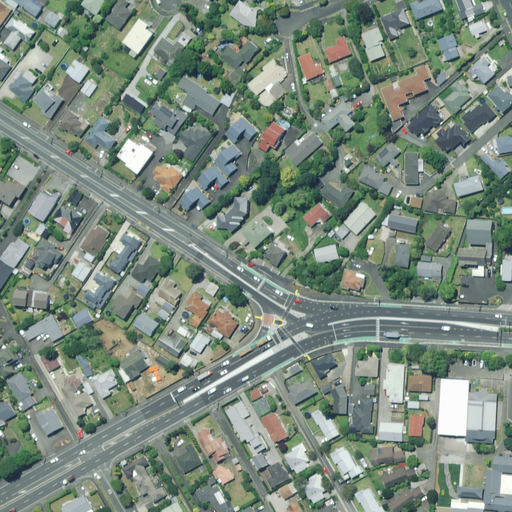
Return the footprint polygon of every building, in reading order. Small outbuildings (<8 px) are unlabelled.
[(10,0),(8,3),(16,9),(20,5),(37,18),(45,7),(34,0),(10,0)] [(87,0),(83,6),(97,16),(109,0),(87,0)] [(131,3),(126,0),(121,0),(108,21),(122,30),(134,13),(127,9),(131,3)] [(446,9),(442,0),(429,0),(422,3),(421,0),(413,4),(419,19),(446,9)] [(458,0),(462,10),(460,12),(463,20),(470,17),(471,22),(475,20),(474,18),(487,12),(483,2),(476,6),(473,0),(458,0)] [(0,28),(13,11),(0,1),(0,28)] [(259,13),(242,1),(231,16),(244,25),(256,28),(259,13)] [(392,40),(401,36),(400,35),(405,33),(403,28),(412,24),(407,10),(409,9),(405,1),(396,4),(399,11),(383,17),(392,40)] [(61,20),(51,13),(45,22),(56,29),(61,20)] [(36,33),(14,18),(7,28),(13,33),(5,45),(14,51),(22,39),(29,44),(36,33)] [(151,26),(142,19),(124,43),(127,45),(123,49),(137,59),(155,35),(148,30),(151,26)] [(483,22),(470,27),(474,37),(476,36),(477,39),(481,38),(480,34),(487,31),(483,22)] [(70,33),(61,27),(56,34),(65,40),(70,33)] [(385,41),(380,28),(364,35),(369,49),(367,50),(372,62),(386,56),(381,42),(385,41)] [(175,46),(164,38),(154,51),(174,65),(191,41),(182,35),(175,46)] [(459,47),(454,35),(438,41),(443,52),(444,52),(448,62),(461,56),(457,47),(459,47)] [(353,55),(346,37),(336,41),(338,46),(326,50),(331,63),(353,55)] [(245,61),(248,64),(260,50),(250,41),(240,54),(230,46),(221,57),(236,70),(228,80),(236,87),(247,73),(240,67),(245,61)] [(4,50),(0,47),(0,79),(2,81),(12,68),(8,64),(11,61),(2,54),(4,50)] [(316,67),(311,54),(299,59),(308,81),(318,77),(317,75),(325,72),(322,65),(316,67)] [(492,62),(487,56),(470,71),(477,78),(480,75),(487,83),(498,73),(490,64),(492,62)] [(52,62),(44,57),(41,61),(49,66),(52,62)] [(288,76),(275,59),(263,69),(265,72),(248,85),(260,100),(259,101),(268,108),(287,93),(279,84),(288,76)] [(90,70),(76,60),(66,73),(81,84),(90,70)] [(335,65),(327,68),(336,88),(344,85),(340,76),(339,76),(335,65)] [(432,79),(427,66),(417,70),(419,75),(382,90),(395,122),(405,118),(400,106),(410,102),(407,96),(414,93),(415,96),(429,91),(425,81),(432,79)] [(167,73),(158,67),(153,74),(162,80),(167,73)] [(38,79),(29,71),(25,77),(19,72),(14,78),(17,81),(10,89),(20,97),(19,98),(26,104),(36,91),(31,87),(38,79)] [(447,80),(442,72),(436,77),(440,87),(447,80)] [(397,74),(389,76),(391,83),(399,80),(397,74)] [(222,103),(185,77),(179,86),(190,94),(183,103),(193,111),(198,105),(213,116),(222,103)] [(462,107),(473,97),(469,93),(472,90),(462,79),(452,87),(457,92),(446,101),(457,114),(463,109),(462,107)] [(98,87),(89,80),(81,92),(90,98),(98,87)] [(335,90),(331,80),(325,82),(328,92),(335,90)] [(508,92),(501,84),(490,94),(499,104),(497,107),(500,110),(502,108),(505,111),(511,105),(511,91),(511,90),(508,92)] [(55,97),(43,89),(35,102),(50,112),(47,117),(52,120),(65,100),(57,94),(55,97)] [(340,97),(337,90),(331,92),(334,99),(340,97)] [(498,113),(487,101),(483,105),(481,103),(473,110),(471,108),(462,117),(466,121),(464,123),(473,132),(484,122),(485,123),(488,120),(490,121),(498,113)] [(178,109),(175,113),(161,102),(153,113),(159,117),(154,123),(162,129),(164,127),(176,135),(189,117),(178,109)] [(353,112),(344,102),(323,120),(331,130),(340,123),(348,132),(357,125),(348,115),(353,112)] [(447,111),(439,102),(433,107),(435,109),(429,114),(436,122),(441,118),(440,117),(447,111)] [(80,117),(71,111),(61,126),(81,139),(90,125),(79,119),(80,117)] [(431,142),(440,153),(447,147),(441,140),(447,134),(438,124),(436,126),(424,113),(417,119),(422,125),(415,132),(419,136),(415,144),(426,150),(431,142)] [(112,124),(102,117),(86,141),(97,149),(100,145),(110,152),(118,141),(106,132),(112,124)] [(259,133),(243,118),(227,136),(236,144),(244,135),(251,142),(259,133)] [(287,131),(275,123),(259,147),(269,153),(274,144),(277,146),(287,131)] [(196,132),(192,129),(189,133),(186,130),(179,140),(189,148),(184,156),(193,163),(213,136),(205,130),(203,133),(198,129),(196,132)] [(324,144),(314,133),(301,145),(297,141),(284,152),(297,167),(324,144)] [(511,152),(511,138),(511,139),(511,137),(493,140),(495,149),(498,149),(499,155),(511,152)] [(142,147),(131,140),(119,157),(128,164),(127,166),(140,175),(155,153),(143,145),(142,147)] [(401,153),(392,142),(375,157),(385,168),(391,162),(395,168),(399,165),(394,159),(401,153)] [(240,169),(233,162),(242,154),(233,146),(216,162),(217,163),(231,177),(240,169)] [(419,158),(419,152),(407,152),(407,183),(421,183),(421,170),(425,170),(425,158),(419,158)] [(496,161),(493,157),(491,159),(487,155),(482,159),(501,179),(511,171),(499,158),(496,161)] [(171,169),(165,165),(162,169),(159,167),(154,173),(158,175),(155,179),(164,186),(162,189),(171,195),(185,176),(173,167),(171,169)] [(379,171),(367,165),(360,180),(381,190),(381,191),(390,196),(395,186),(385,182),(388,177),(378,173),(379,171)] [(230,182),(216,166),(198,182),(206,191),(215,182),(222,189),(230,182)] [(484,190),(480,177),(455,184),(459,198),(484,190)] [(315,192),(324,186),(319,180),(311,187),(315,192)] [(18,181),(14,188),(6,184),(0,193),(0,197),(19,209),(31,188),(18,181)] [(327,184),(319,195),(343,210),(354,192),(345,186),(341,193),(327,184)] [(211,203),(197,187),(180,203),(188,212),(197,204),(203,210),(211,203)] [(54,196),(45,190),(30,212),(45,222),(62,197),(56,193),(54,196)] [(443,215),(443,212),(453,214),(456,202),(444,199),(446,192),(435,190),(435,194),(428,192),(424,211),(435,213),(443,215)] [(83,197),(75,191),(68,201),(77,207),(83,197)] [(423,198),(413,196),(410,206),(421,208),(423,198)] [(227,216),(220,215),(219,228),(230,229),(234,233),(244,224),(251,214),(252,198),(238,197),(237,207),(227,216)] [(388,203),(384,200),(380,206),(384,209),(388,203)] [(376,215),(363,203),(344,223),(356,236),(376,215)] [(302,218),(310,228),(316,222),(323,223),(330,217),(319,204),(302,218)] [(67,211),(63,208),(55,220),(67,228),(65,231),(73,236),(84,217),(69,208),(67,211)] [(416,232),(419,219),(392,213),(389,226),(416,232)] [(261,216),(244,232),(260,248),(277,233),(261,216)] [(470,245),(488,246),(488,250),(463,249),(463,257),(462,267),(469,267),(469,269),(474,270),(474,276),(485,277),(486,266),(495,266),(495,259),(496,248),(497,222),(471,221),(470,245)] [(329,240),(335,234),(341,240),(349,232),(339,222),(333,228),(325,236),(329,240)] [(453,230),(442,222),(427,243),(438,251),(453,230)] [(42,236),(48,227),(42,223),(36,232),(42,236)] [(111,234),(98,225),(82,248),(89,254),(86,258),(93,263),(108,243),(106,241),(111,234)] [(48,227),(42,236),(46,238),(52,229),(48,227)] [(53,244),(44,238),(37,250),(39,250),(34,258),(40,262),(38,264),(47,269),(50,265),(53,266),(59,256),(50,250),(53,244)] [(412,242),(397,239),(394,252),(396,252),(394,265),(407,268),(412,242)] [(30,247),(18,240),(15,245),(12,243),(1,260),(15,270),(30,247)] [(139,252),(119,240),(108,258),(128,270),(139,252)] [(287,253),(274,245),(266,258),(271,260),(269,262),(279,268),(287,253)] [(339,259),(336,246),(314,251),(318,264),(339,259)] [(164,265),(151,256),(144,267),(140,264),(132,276),(144,284),(147,279),(153,282),(164,265)] [(14,272),(0,263),(0,292),(0,293),(14,272)] [(86,283),(92,273),(91,272),(93,270),(82,263),(74,275),(86,283)] [(443,264),(420,263),(419,277),(441,279),(443,264)] [(363,288),(364,288),(367,276),(360,274),(360,273),(346,270),(342,289),(350,291),(350,289),(362,292),(363,288)] [(92,273),(86,283),(84,286),(91,290),(100,277),(92,273)] [(173,279),(164,273),(152,292),(170,303),(179,289),(170,284),(173,279)] [(220,288),(212,283),(207,292),(215,297),(220,288)] [(151,289),(143,284),(138,292),(146,298),(151,289)] [(51,295),(17,291),(15,306),(50,309),(51,295)] [(203,297),(195,292),(186,308),(197,315),(191,324),(198,329),(207,315),(206,315),(211,307),(201,301),(203,297)] [(143,300),(133,293),(128,300),(120,294),(110,309),(127,320),(135,307),(137,309),(143,300)] [(175,308),(166,302),(162,309),(171,314),(175,308)] [(93,321),(87,310),(73,318),(79,329),(93,321)] [(170,316),(162,310),(158,316),(166,321),(170,316)] [(222,342),(225,336),(230,339),(239,324),(234,321),(235,319),(221,310),(216,317),(213,315),(213,316),(204,330),(222,342)] [(65,336),(53,316),(30,329),(31,331),(25,334),(30,342),(43,334),(44,337),(49,334),(54,342),(65,336)] [(146,318),(141,316),(134,326),(152,337),(160,325),(147,316),(146,318)] [(192,334),(181,327),(178,333),(188,339),(192,334)] [(211,340),(201,333),(191,347),(202,354),(211,340)] [(175,342),(164,336),(158,346),(179,358),(188,343),(178,337),(175,342)] [(140,372),(149,367),(144,359),(147,357),(143,352),(147,347),(137,340),(134,345),(135,347),(128,351),(131,357),(121,363),(124,369),(119,372),(126,384),(142,375),(140,372)] [(17,360),(9,347),(0,353),(0,369),(6,378),(14,373),(9,365),(17,360)] [(53,351),(40,358),(49,374),(62,367),(53,351)] [(94,375),(85,354),(78,357),(87,378),(94,375)] [(332,371),(331,370),(339,366),(333,354),(313,364),(321,379),(328,376),(327,373),(332,371)] [(171,361),(161,355),(156,362),(167,369),(171,361)] [(194,359),(186,355),(181,363),(189,368),(194,359)] [(380,359),(371,359),(370,363),(359,362),(358,377),(379,379),(380,359)] [(406,366),(389,365),(388,381),(385,381),(384,390),(388,390),(388,396),(391,397),(391,403),(403,403),(406,366)] [(117,376),(113,370),(102,376),(101,375),(92,380),(104,400),(112,395),(109,390),(119,385),(114,378),(117,376)] [(431,392),(431,385),(432,385),(433,376),(429,375),(429,371),(410,370),(409,391),(431,392)] [(34,393),(21,374),(8,382),(22,404),(21,405),(25,411),(37,404),(31,395),(34,393)] [(89,382),(82,386),(75,374),(64,381),(68,387),(62,390),(79,419),(87,414),(86,411),(96,405),(90,395),(95,392),(89,382)] [(318,393),(312,381),(300,387),(299,384),(290,388),(293,393),(290,395),(296,406),(318,393)] [(333,390),(329,384),(321,389),(325,395),(333,390)] [(255,401),(263,397),(262,396),(269,393),(265,386),(251,393),(255,401)] [(348,397),(344,386),(333,391),(336,404),(336,414),(347,414),(348,397)] [(371,425),(373,412),(376,412),(377,399),(376,399),(376,386),(366,386),(365,396),(367,396),(367,399),(361,399),(361,409),(355,408),(353,426),(350,426),(349,434),(374,436),(375,426),(371,425)] [(498,393),(470,392),(467,442),(495,443),(498,393)] [(11,408),(7,402),(0,406),(0,428),(7,424),(6,422),(17,415),(12,407),(11,408)] [(420,402),(409,402),(409,409),(420,410),(420,402)] [(329,415),(325,407),(312,414),(318,426),(320,425),(329,442),(340,435),(329,415)] [(49,412),(47,410),(37,416),(49,436),(64,428),(53,409),(49,412)] [(289,438),(276,414),(262,421),(275,445),(289,438)] [(423,437),(424,417),(411,416),(410,436),(423,437)] [(404,425),(381,424),(380,441),(404,442),(405,434),(407,434),(407,427),(404,427),(404,425)] [(216,441),(210,429),(198,436),(209,458),(213,456),(217,464),(231,457),(222,438),(216,441)] [(203,464),(192,444),(186,447),(189,452),(177,459),(185,474),(203,464)] [(307,451),(303,444),(292,450),(294,452),(286,456),(293,471),(295,469),(298,474),(309,468),(306,463),(310,461),(305,452),(307,451)] [(357,467),(345,447),(331,456),(336,465),(338,464),(345,475),(349,473),(353,479),(363,473),(359,466),(357,467)] [(394,452),(393,447),(370,450),(371,458),(372,466),(405,462),(403,451),(394,452)] [(269,466),(263,454),(254,459),(260,471),(269,466)] [(486,509),(511,510),(511,495),(502,495),(504,472),(511,472),(511,454),(496,454),(495,470),(489,469),(486,509)] [(131,475),(144,496),(149,494),(154,504),(168,496),(145,457),(123,470),(127,478),(131,475)] [(290,479),(280,463),(268,470),(273,478),(268,481),(273,489),(290,479)] [(224,485),(235,479),(230,469),(228,471),(225,466),(213,472),(217,479),(220,478),(224,485)] [(406,472),(404,466),(395,468),(388,471),(381,473),(386,488),(418,478),(415,470),(406,472)] [(312,500),(315,504),(326,498),(323,493),(327,491),(322,482),(324,481),(320,473),(310,479),(311,481),(302,486),(310,501),(312,500)] [(298,493),(292,483),(279,490),(285,500),(298,493)] [(226,502),(218,487),(206,493),(204,489),(196,493),(202,504),(210,500),(216,511),(217,510),(217,511),(228,511),(229,511),(233,509),(228,501),(226,502)] [(425,496),(419,487),(412,493),(408,488),(401,493),(404,497),(397,501),(396,499),(389,504),(395,511),(400,511),(418,500),(418,501),(425,496)] [(484,489),(459,487),(458,497),(483,499),(484,489)] [(380,507),(369,488),(356,495),(360,503),(361,503),(366,511),(385,511),(382,506),(380,507)] [(94,511),(86,496),(63,509),(64,511),(94,511)] [(302,511),(297,502),(290,506),(293,511),(290,511),(302,511)] [(485,511),(486,505),(453,502),(452,511),(485,511)] [(183,511),(178,503),(163,511),(183,511)]
